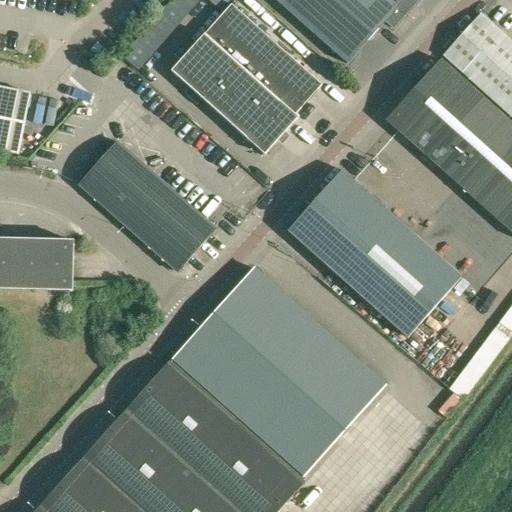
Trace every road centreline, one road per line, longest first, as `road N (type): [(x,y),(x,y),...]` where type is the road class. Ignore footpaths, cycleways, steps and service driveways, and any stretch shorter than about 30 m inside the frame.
road 1 (unclassified): [(190,310),(466,0)]
road 2 (unclassified): [(10,511),(190,310)]
road 3 (unclassified): [(190,310),(65,205),(0,183)]
